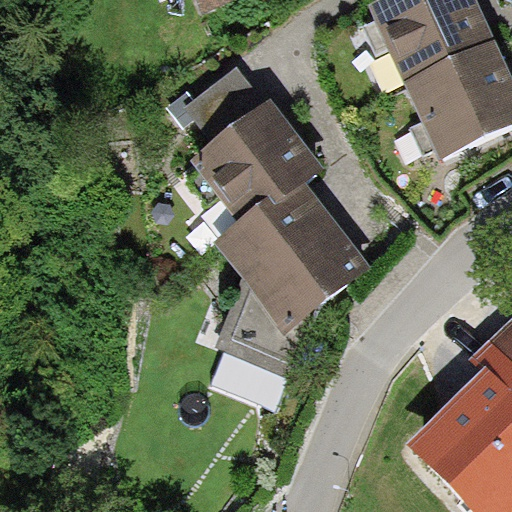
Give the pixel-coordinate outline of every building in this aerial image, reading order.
[(199,0),(206,14),(237,0),(199,0)] [(473,0),(398,0),(376,10),(409,85),(494,48),(473,0)] [(511,87),(494,48),(409,85),(441,159),(511,127),(511,87)] [(217,145),(198,158),(242,219),(271,198),(277,207),(307,185),(328,170),(279,101),(268,109),(239,67),(187,104),(217,145)] [(242,219),(214,240),(245,282),(214,347),(288,377),(318,310),(373,264),(307,185),(277,207),(271,198),(242,219)] [(511,511),(511,353),(411,464),(463,511),(511,511)]
